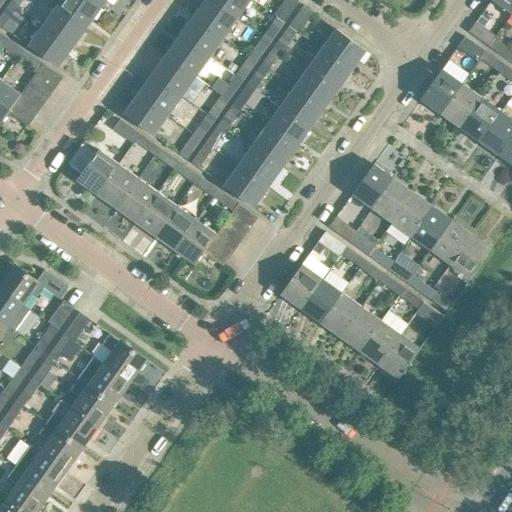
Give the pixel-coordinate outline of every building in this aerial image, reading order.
[(87,28),(101,8),(89,0),(61,0),(57,6),(87,28)] [(89,0),(101,8),(106,0),(89,0)] [(238,17),(213,0),(205,0),(194,16),(224,37),(238,17)] [(250,0),(213,0),(238,17),(250,0)] [(285,22),(299,2),(296,0),(285,0),(275,15),(277,16),(285,22)] [(511,0),(494,0),(511,12),(511,0)] [(27,14),(18,8),(11,2),(0,17),(0,25),(12,34),(27,14)] [(300,32),(314,12),(304,5),(290,25),(297,31),(300,32)] [(73,47),(87,28),(57,6),(43,26),(73,47)] [(224,37),(194,16),(180,35),(210,57),(224,37)] [(271,41),(285,22),(277,16),(263,36),(271,41)] [(497,38),(477,22),(470,31),(491,46),(496,39),(497,38)] [(283,50),(297,31),(290,25),(276,45),(283,50)] [(59,67),(73,47),(43,26),(29,46),(59,67)] [(352,70),(367,50),(337,28),(323,48),(352,70)] [(23,49),(4,35),(0,40),(0,43),(18,57),(23,49)] [(210,57),(180,35),(166,55),(196,76),(210,57)] [(257,61),(271,41),(263,36),(249,55),(257,61)] [(487,50),(467,36),(460,46),(480,60),(482,58),(487,50)] [(511,56),(511,50),(496,39),(491,46),(510,59),(511,56)] [(269,70),(283,50),(276,45),(262,64),(269,70)] [(338,89),(352,70),(323,48),(309,68),(338,89)] [(43,63),(23,49),(18,57),(38,71),(43,63)] [(507,64),(487,50),(482,58),(501,72),(507,64)] [(196,76),(166,55),(152,75),(182,96),(196,76)] [(243,80),(257,61),(249,55),(235,75),(243,80)] [(63,77),(43,63),(38,71),(36,73),(56,87),(63,77)] [(255,89),(269,70),(262,64),(248,84),(255,89)] [(511,67),(507,64),(501,72),(494,82),(500,87),(508,77),(511,79),(511,67)] [(324,109),(338,89),(309,68),(295,88),(324,109)] [(441,113),(462,83),(442,69),(421,99),(441,113)] [(56,87),(36,73),(29,83),(49,97),(56,87)] [(182,96),(152,75),(138,94),(168,116),(182,96)] [(229,100),(243,80),(235,75),(228,85),(219,78),(212,88),(221,95),(229,100)] [(0,123),(9,112),(16,102),(21,94),(1,80),(0,81),(0,123)] [(49,97),(29,83),(22,92),(42,106),(49,97)] [(460,127),(482,97),(462,83),(441,113),(460,127)] [(241,109),(255,89),(248,84),(234,103),(241,109)] [(310,128),(324,109),(295,88),(280,107),(310,128)] [(22,92),(21,94),(16,102),(35,116),(42,106),(22,92)] [(168,116),(138,94),(124,114),(154,135),(168,116)] [(215,119),(229,100),(221,95),(207,114),(215,119)] [(480,141),(501,111),(482,97),(460,127),(480,141)] [(35,116),(16,102),(9,112),(28,126),(35,116)] [(227,128),(241,109),(234,103),(220,123),(227,128)] [(296,148),(310,128),(280,107),(266,127),(296,148)] [(140,133),(107,109),(100,119),(123,136),(116,147),(126,154),(140,133)] [(500,155),(511,137),(511,118),(501,111),(480,141),(500,155)] [(201,139),(215,119),(207,114),(194,134),(201,139)] [(236,134),(227,128),(220,123),(206,142),(213,148),(222,154),(236,134)] [(282,168),(296,148),(266,127),(252,146),(282,168)] [(160,147),(140,133),(135,141),(155,155),(160,147)] [(187,159),(201,139),(194,134),(179,154),(187,159)] [(511,163),(511,137),(500,155),(511,163)] [(199,168),(213,148),(206,142),(192,162),(199,168)] [(282,168),(252,146),(238,166),(268,187),(282,168)] [(180,161),(160,147),(155,155),(174,168),(180,161)] [(97,194),(118,163),(99,150),(91,160),(78,150),(64,170),(97,194)] [(199,175),(180,161),(174,168),(194,182),(199,175)] [(117,208),(138,178),(118,163),(97,194),(117,208)] [(373,208),(394,178),(374,164),(353,194),(373,208)] [(254,207),(268,187),(238,166),(224,186),(254,207)] [(219,189),(199,175),(194,182),(213,196),(219,189)] [(136,222),(158,192),(138,178),(117,208),(136,222)] [(392,222),(414,192),(394,178),(373,208),(392,222)] [(238,203),(219,189),(213,196),(233,210),(238,203)] [(156,236),(178,206),(158,192),(136,222),(156,236)] [(412,236),(433,206),(414,192),(392,222),(412,236)] [(258,217),(238,203),(233,210),(232,213),(251,227),(258,217)] [(176,250),(197,220),(178,206),(156,236),(176,250)] [(432,250),(453,220),(433,206),(412,236),(432,250)] [(251,227),(232,213),(225,222),(244,237),(251,227)] [(358,230),(338,216),(331,226),(351,240),(358,230)] [(204,252),(211,242),(217,234),(197,220),(176,250),(196,264),(204,252)] [(451,264),(473,234),(453,220),(432,250),(451,264)] [(244,237),(225,222),(218,232),(238,246),(244,237)] [(360,227),(358,230),(351,240),(370,254),(375,247),(379,241),(360,227)] [(347,245),(327,231),(320,241),(310,254),(317,259),(326,246),(339,255),(341,252),(347,245)] [(218,232),(217,234),(211,242),(231,256),(238,246),(218,232)] [(492,248),(473,234),(451,264),(471,278),(492,248)] [(231,256),(211,242),(204,252),(224,266),(231,256)] [(367,259),(347,245),(341,252),(361,266),(367,259)] [(395,261),(375,247),(370,254),(390,268),(395,261)] [(386,273),(367,259),(361,266),(381,280),(386,273)] [(415,275),(395,261),(390,268),(410,282),(415,275)] [(301,308),(323,278),(303,264),(281,294),(301,308)] [(16,266),(0,287),(29,307),(43,286),(60,299),(69,286),(45,269),(37,281),(16,266)] [(406,287),(386,273),(381,280),(401,295),(406,287)] [(434,289),(415,275),(410,282),(429,296),(434,289)] [(321,322),(342,292),(323,278),(301,308),(321,322)] [(31,309),(29,307),(0,287),(0,318),(8,325),(15,330),(19,325),(31,309)] [(425,300),(406,287),(401,295),(419,308),(425,300)] [(454,303),(434,289),(429,296),(449,310),(454,303)] [(340,336),(362,306),(342,292),(321,322),(340,336)] [(59,329),(74,307),(64,300),(49,321),(52,324),(59,329)] [(446,315),(425,300),(419,308),(440,323),(446,315)] [(360,350),(381,320),(362,306),(340,336),(360,350)] [(75,341),(91,319),(80,312),(65,334),(72,339),(75,341)] [(0,336),(8,325),(0,318),(0,336)] [(379,364),(401,334),(381,320),(360,350),(379,364)] [(48,345),(59,329),(52,324),(41,340),(48,345)] [(130,381),(146,359),(110,333),(103,344),(113,352),(106,363),(130,381)] [(59,357),(72,339),(65,334),(52,351),(59,357)] [(405,370),(421,348),(401,334),(379,364),(399,378),(404,372),(405,373),(407,371),(405,370)] [(40,356),(33,351),(22,366),(29,371),(40,356)] [(130,381),(106,363),(95,356),(80,377),(115,402),(130,381)] [(46,376),(52,367),(46,362),(34,378),(41,383),(48,388),(53,381),(46,376)] [(18,387),(29,371),(22,366),(11,382),(18,387)] [(99,425),(115,402),(80,377),(73,387),(83,395),(75,407),(99,425)] [(29,400),(41,383),(34,378),(22,395),(29,400)] [(3,392),(0,395),(0,412),(10,398),(3,392)] [(9,427),(20,411),(14,406),(2,422),(9,427)] [(83,447),(99,425),(75,407),(66,419),(55,411),(48,421),(83,447)] [(67,469),(83,447),(48,421),(41,431),(51,439),(43,451),(67,469)] [(0,439),(9,427),(2,422),(0,425),(0,439)] [(67,469),(43,451),(32,443),(16,465),(52,491),(67,469)] [(34,511),(36,511),(52,491),(16,465),(9,475),(20,483),(11,495),(34,511)] [(0,511),(34,511),(11,495),(1,488),(0,488),(0,511)]
